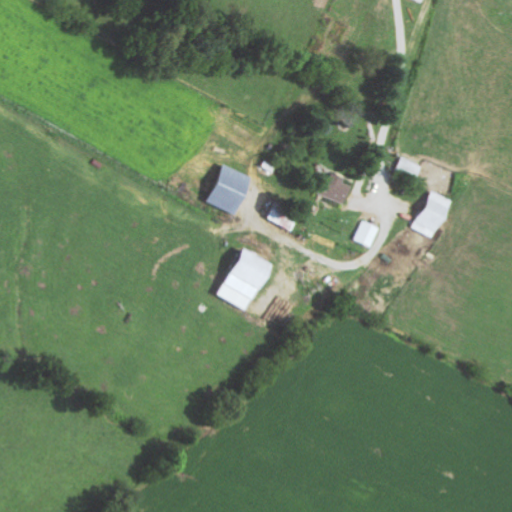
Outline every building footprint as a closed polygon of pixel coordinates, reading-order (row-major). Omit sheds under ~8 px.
[(423,167),(402,158),(396,172),(417,181),(423,167)] [(256,178),(227,165),(210,204),(239,216),(256,178)] [(348,205),(354,187),(344,184),(346,180),(325,173),(318,195),(348,205)] [(452,200),(431,192),(417,231),(439,239),(452,200)] [(270,220),(293,231),(300,216),(277,205),(270,220)] [(356,240),(373,248),(381,228),(364,221),(356,240)] [(276,265),(246,249),(221,296),(250,312),(276,265)]
